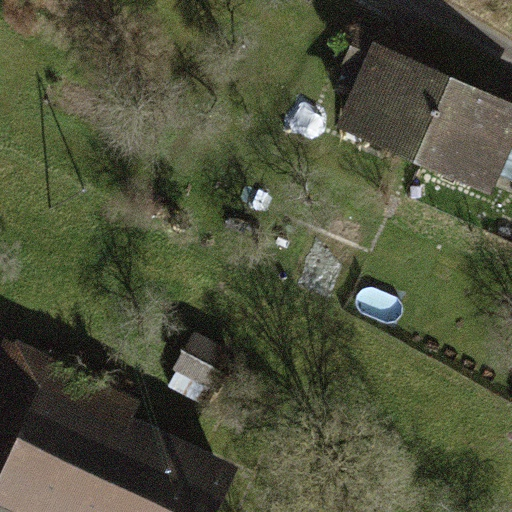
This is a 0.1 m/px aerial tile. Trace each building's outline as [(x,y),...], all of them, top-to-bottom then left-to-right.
[(364,48),(412,68),(418,54),(351,26),(324,89),(343,97),(364,48)] [(325,135),(407,170),(444,83),(412,68),(364,48),(343,97),(325,135)] [(511,96),(477,82),(472,94),(511,111),(511,131),(505,147),(511,150),(511,96)] [(511,111),(472,94),(444,83),(407,170),(483,201),(505,147),(511,131),(511,111)] [(215,345),(186,332),(169,369),(197,383),(215,345)] [(132,403),(0,343),(0,511),(215,511),(234,471),(124,421),(132,403)]
